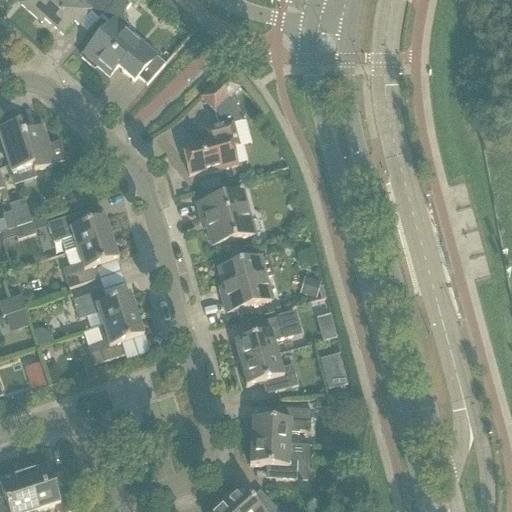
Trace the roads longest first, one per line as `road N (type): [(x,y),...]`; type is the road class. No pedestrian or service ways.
road 1 (residential): [(114,511),(191,479),(207,452),(205,390),(153,220),(118,145),(27,80),(0,88)]
road 2 (tertiary): [(308,31),(305,63),(424,511)]
road 3 (tertiary): [(454,511),(353,122),(348,37)]
road 4 (residential): [(112,511),(91,443),(72,425),(44,420),(0,431)]
road 5 (residential): [(491,47),(442,20),(351,11)]
road 6 (residential): [(348,37),(491,47)]
